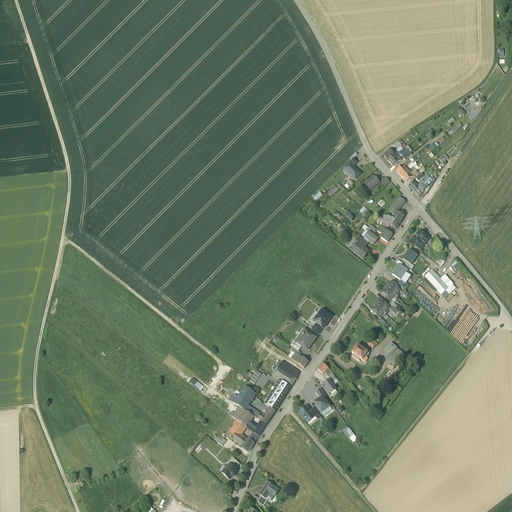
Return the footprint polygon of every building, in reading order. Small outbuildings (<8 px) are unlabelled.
[(448,122),(445,124),(448,128),(456,122),(454,119),(449,123),(448,122)] [(453,133),(462,126),(460,123),(451,130),(453,133)] [(402,147),(398,142),(393,146),(397,150),(401,148),(402,147)] [(430,148),(433,152),(440,146),(438,143),(435,145),(434,144),(430,148)] [(408,154),(404,149),(403,150),(399,153),(400,155),(403,159),(410,153),(408,154)] [(390,150),(383,156),(388,162),(395,157),(393,155),(390,150)] [(410,153),(403,159),(405,161),(412,156),(410,153)] [(396,159),(395,157),(388,162),(393,168),(400,161),(401,160),(400,159),(399,159),(398,160),(396,159)] [(352,161),(344,169),(355,180),(361,175),(353,167),(357,163),(353,159),(352,161)] [(403,166),(396,172),(401,178),(408,172),(405,169),(403,166)] [(411,175),(408,172),(401,178),(406,183),(413,178),(411,175)] [(421,174),(416,178),(421,185),(420,185),(421,187),(427,182),(424,179),(421,174)] [(373,177),(365,185),(370,191),(379,183),(373,177)] [(385,179),(381,183),(385,187),(389,183),(385,179)] [(414,193),(418,199),(421,196),(422,198),(425,196),(423,193),(429,188),(431,186),(432,185),(431,185),(433,184),(433,183),(430,180),(427,182),(421,187),(414,193)] [(417,186),(415,183),(412,186),(409,188),(414,193),(421,187),(420,185),(419,184),(417,186)] [(314,198),(317,201),(323,196),(320,193),(314,198)] [(399,197),(392,206),(398,211),(406,203),(399,197)] [(392,220),(399,224),(403,217),(397,213),(392,220)] [(392,220),(388,217),(385,222),(390,225),(389,226),(390,226),(396,230),(399,224),(392,220)] [(390,225),(385,222),(382,220),(380,222),(383,224),(388,228),(390,226),(389,226),(390,225)] [(386,231),(380,227),(377,231),(382,235),(380,238),(387,243),(392,235),(386,231)] [(368,233),(367,235),(366,235),(366,236),(364,238),(373,246),(378,240),(373,237),(368,233)] [(419,233),(415,239),(414,238),(411,243),(420,250),(424,245),(425,245),(429,239),(419,233)] [(367,244),(359,237),(355,243),(357,245),(363,249),(367,244)] [(357,245),(352,251),(362,259),(368,253),(363,249),(357,245)] [(409,250),(402,260),(406,263),(411,266),(417,256),(409,250)] [(456,262),(451,266),(456,271),(460,267),(456,262)] [(403,268),(399,265),(392,275),(400,281),(407,271),(403,268)] [(432,271),(425,277),(441,296),(448,289),(440,280),(432,271)] [(452,286),(444,276),(440,280),(448,289),(452,286)] [(390,283),(382,292),(382,293),(390,301),(391,301),(400,292),(400,291),(391,283),(390,283)] [(388,308),(380,300),(379,300),(371,309),(371,310),(379,318),(380,318),(388,309),(388,308)] [(397,307),(392,302),(389,305),(392,307),(389,310),(395,315),(397,312),(394,310),(397,307)] [(313,322),(316,324),(323,329),(331,318),(322,311),(313,322)] [(311,331),(318,336),(323,329),(316,324),(311,331)] [(295,342),(295,343),(301,347),(307,351),(316,338),(305,330),(295,342)] [(295,342),(294,341),(290,346),(293,348),(298,352),(301,347),(295,343),(295,342)] [(368,346),(373,350),(377,344),(372,341),(368,346)] [(391,343),(380,354),(393,367),(404,357),(391,343)] [(369,354),(357,346),(357,347),(357,346),(356,346),(354,348),(355,349),(355,350),(352,354),(354,355),(352,357),(359,362),(361,360),(362,361),(364,357),(366,358),(369,354)] [(298,352),(293,348),(291,351),(292,352),(288,357),(291,359),(295,354),(298,357),(298,356),(300,353),(298,352)] [(301,358),(298,356),(298,357),(295,354),(291,359),(304,369),(308,363),(301,358)] [(292,370),(281,362),(278,368),(289,375),(292,370)] [(328,368),(322,364),(317,370),(322,375),(324,373),(328,368)] [(289,375),(278,368),(272,376),(290,388),(296,380),(295,379),(294,379),(289,375)] [(332,374),(328,368),(324,373),(328,377),(332,374)] [(298,374),(292,370),(289,375),(294,379),(295,379),(298,374)] [(333,386),(329,381),(324,384),(329,392),(331,394),(336,390),(333,386)] [(279,383),(278,385),(288,392),(289,390),(290,388),(280,382),(279,383)] [(284,399),(288,392),(278,385),(273,392),(284,399)] [(245,387),(234,404),(239,407),(244,411),(247,406),(248,406),(254,397),(249,394),(251,390),(245,387)] [(326,396),(321,389),(315,393),(320,400),(323,398),(326,396)] [(273,392),(265,405),(270,409),(275,412),(284,399),(273,392)] [(315,403),(322,413),(330,407),(323,398),(320,400),(315,403)] [(237,409),(232,418),(233,418),(238,421),(242,415),(244,411),(239,407),(237,409)] [(306,407),(299,412),(308,423),(318,415),(313,409),(311,411),(309,410),(306,407)] [(259,414),(252,409),(249,414),(253,417),(255,419),(259,414)] [(264,417),(261,415),(257,420),(261,422),(265,426),(275,412),(270,409),(264,417)] [(249,414),(244,411),(242,415),(251,421),(253,417),(249,414)] [(251,421),(242,415),(238,421),(245,426),(247,427),(247,428),(249,424),(251,421)] [(238,421),(233,418),(222,433),(234,441),(241,431),(245,426),(238,421)] [(256,430),(249,424),(247,428),(247,429),(251,432),(253,434),(258,438),(263,429),(259,426),(256,430)] [(348,426),(343,430),(353,443),(357,440),(348,426)] [(241,431),(234,441),(236,443),(240,437),(242,435),(243,433),(241,431)] [(240,437),(246,441),(242,447),(249,453),(258,438),(253,434),(251,432),(249,435),(250,436),(248,439),(247,439),(242,435),(240,437)] [(246,441),(240,437),(236,443),(242,447),(246,441)] [(234,469),(239,464),(233,458),(228,463),(229,464),(234,469)] [(234,469),(229,464),(221,472),(229,480),(231,477),(232,478),(236,475),(235,474),(237,472),(234,469)] [(267,483),(264,488),(263,488),(259,495),(261,496),(266,500),(266,499),(269,495),(268,495),(269,492),(275,496),(278,491),(267,483)] [(266,500),(261,496),(257,503),(263,508),(268,500),(266,499),(266,500)]
